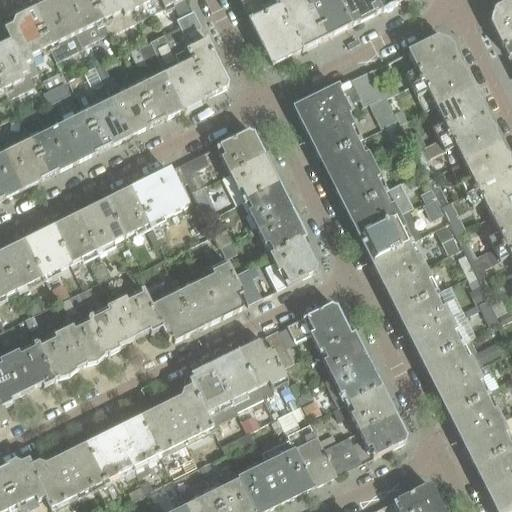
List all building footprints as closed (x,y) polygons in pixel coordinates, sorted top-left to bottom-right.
[(131,15),(123,0),(62,0),(57,3),(75,38),(119,16),(121,20),(131,15)] [(192,18),(183,0),(123,0),(131,15),(137,26),(172,9),(180,22),(176,24),(177,25),(192,18)] [(301,54),(273,0),(236,0),(272,69),(301,54)] [(351,31),(334,0),(273,0),(301,54),(301,55),(351,31)] [(382,16),(374,0),(334,0),(351,31),(382,16)] [(374,0),(382,16),(413,0),(374,0)] [(55,47),(75,38),(57,3),(15,24),(13,30),(5,34),(9,41),(24,70),(33,66),(34,65),(31,59),(48,51),(61,75),(42,85),(47,95),(66,85),(62,78),(70,74),(63,60),(62,60),(57,49),(55,47)] [(511,4),(493,14),(490,25),(508,60),(511,58),(511,4)] [(199,30),(192,18),(177,25),(180,32),(179,32),(182,39),(199,30)] [(228,88),(206,45),(199,30),(182,39),(179,32),(150,46),(164,76),(168,74),(188,112),(201,105),(226,93),(226,92),(227,88),(228,88)] [(35,91),(30,81),(38,77),(33,66),(24,70),(9,41),(6,43),(4,49),(0,51),(0,96),(4,95),(8,104),(35,91)] [(471,94),(447,46),(436,42),(407,57),(415,72),(404,78),(409,87),(410,90),(416,101),(426,96),(434,112),(471,94)] [(103,89),(94,72),(83,77),(90,90),(97,92),(103,89)] [(165,123),(188,112),(168,74),(164,76),(110,103),(129,141),(147,132),(165,123)] [(361,143),(349,119),(348,116),(350,115),(348,110),(359,105),(362,112),(368,109),(379,133),(381,132),(396,125),(386,103),(385,103),(381,93),(371,75),(298,111),(296,116),(320,164),(361,143)] [(394,86),(381,93),(385,103),(393,99),(399,96),(394,86)] [(498,149),(471,94),(434,112),(442,127),(432,132),(438,144),(421,153),(427,165),(454,151),(462,167),(498,149)] [(55,105),(50,95),(42,99),(47,109),(55,105)] [(129,141),(110,103),(93,111),(86,96),(77,101),(84,116),(57,129),(75,167),(93,158),(93,159),(102,154),(111,150),(129,141)] [(394,99),(386,103),(396,125),(398,129),(406,125),(394,99)] [(75,167),(57,129),(39,139),(27,115),(18,120),(25,134),(5,144),(10,153),(3,156),(22,194),(39,185),(40,185),(57,176),(75,167)] [(278,188),(253,137),(252,138),(248,136),(215,152),(229,180),(242,206),(278,188)] [(387,194),(361,143),(320,164),(346,215),(387,194)] [(511,209),(511,175),(498,149),(462,167),(469,182),(459,186),(471,210),(481,205),(489,221),(511,209)] [(427,165),(421,153),(413,158),(418,169),(426,165),(427,165)] [(3,203),(22,194),(3,156),(0,157),(0,204),(4,203),(3,203)] [(204,191),(196,175),(209,169),(203,158),(179,170),(192,197),(204,191)] [(434,182),(426,165),(418,169),(427,186),(434,182)] [(420,177),(416,169),(405,174),(409,183),(420,177)] [(186,209),(195,205),(195,204),(192,197),(179,170),(106,206),(124,243),(150,230),(153,235),(156,242),(163,238),(157,226),(187,211),(186,209)] [(448,208),(434,182),(427,186),(441,211),(448,208)] [(305,242),(278,188),(242,206),(269,260),(302,244),(305,242)] [(215,215),(204,191),(192,197),(195,204),(203,220),(215,215)] [(399,220),(387,194),(346,215),(372,266),(412,245),(408,237),(417,233),(408,215),(399,220)] [(443,220),(434,202),(423,208),(431,226),(443,220)] [(70,269),(124,243),(106,206),(52,233),(70,269)] [(464,235),(450,207),(448,208),(441,211),(455,240),(464,235)] [(511,209),(489,221),(497,237),(487,241),(493,253),(478,261),(484,273),(499,265),(508,260),(511,267),(511,209)] [(232,244),(227,232),(226,233),(224,227),(210,233),(219,251),(232,244)] [(458,253),(447,231),(435,236),(446,259),(458,253)] [(48,281),(70,269),(52,233),(0,258),(0,268),(14,298),(40,285),(48,301),(52,299),(56,307),(65,303),(60,293),(56,296),(48,281)] [(159,249),(156,242),(153,235),(147,238),(154,251),(160,264),(166,261),(159,249)] [(476,261),(464,235),(455,240),(468,266),(476,261)] [(316,272),(304,249),(302,244),(269,260),(277,275),(267,280),(276,296),(285,291),(314,277),(316,272)] [(438,297),(412,245),(372,266),(398,318),(438,297)] [(106,258),(100,261),(106,273),(109,281),(118,276),(114,269),(112,270),(106,258)] [(474,279),(464,259),(457,263),(467,283),(474,279)] [(478,261),(476,261),(468,266),(475,279),(484,273),(478,261)] [(0,320),(0,304),(14,298),(0,268),(0,330),(2,334),(29,320),(25,311),(22,312),(2,324),(0,320)] [(242,299),(231,278),(226,269),(211,277),(213,279),(202,285),(221,323),(241,314),(241,310),(237,301),(242,299)] [(488,291),(483,280),(487,279),(484,273),(475,279),(482,293),(488,291)] [(479,290),(474,279),(467,283),(472,293),(479,290)] [(221,323),(202,285),(176,297),(172,288),(147,301),(161,333),(165,341),(166,341),(168,345),(172,343),(174,347),(221,323)] [(486,304),(479,291),(468,296),(474,310),(486,304)] [(161,333),(147,301),(143,293),(140,295),(142,298),(127,306),(125,302),(106,311),(108,315),(93,322),(91,319),(88,320),(89,322),(107,358),(108,359),(120,353),(118,351),(149,336),(150,338),(161,333)] [(464,348),(438,297),(398,318),(423,368),(464,348)] [(82,307),(78,298),(70,302),(74,311),(82,307)] [(508,315),(502,303),(490,309),(496,321),(508,315)] [(499,329),(487,304),(478,309),(489,333),(499,329)] [(318,355),(353,337),(341,313),(336,312),(336,311),(335,311),(331,309),(330,309),(286,331),(294,348),(310,340),(318,355)] [(511,324),(511,320),(509,316),(498,322),(502,329),(511,324)] [(37,332),(31,321),(25,324),(30,336),(37,332)] [(54,384),(107,358),(89,322),(87,323),(89,326),(74,334),(72,330),(53,339),(55,343),(40,350),(38,347),(36,348),(54,384)] [(293,367),(289,359),(277,336),(264,342),(270,353),(281,374),(293,367)] [(380,390),(367,364),(353,337),(318,355),(331,382),(324,386),(337,412),(380,390)] [(281,374),(270,353),(266,356),(261,347),(257,345),(238,355),(257,393),(271,387),(272,391),(286,384),(281,375),(281,374)] [(36,348),(36,346),(34,347),(32,347),(34,351),(19,359),(17,355),(0,363),(0,367),(0,368),(0,410),(1,412),(12,407),(11,404),(41,389),(43,391),(55,385),(54,384),(36,348)] [(490,399),(464,348),(423,368),(449,420),(490,399)] [(263,404),(257,393),(238,355),(190,379),(192,383),(188,385),(190,389),(189,389),(191,393),(205,419),(220,412),(224,420),(236,414),(237,417),(263,404)] [(302,396),(297,386),(289,390),(294,400),(302,396)] [(406,442),(380,390),(337,412),(337,413),(332,415),(338,426),(350,420),(372,463),(404,447),(404,446),(406,442)] [(202,456),(195,442),(212,433),(205,419),(191,393),(184,396),(182,403),(140,423),(159,460),(185,447),(198,471),(206,467),(201,457),(202,456)] [(511,452),(511,443),(490,399),(449,420),(475,471),(511,452)] [(259,431),(254,420),(240,427),(246,438),(249,436),(259,431)] [(105,487),(159,460),(140,423),(86,450),(105,487)] [(283,434),(277,423),(271,427),(276,438),(283,434)] [(246,438),(240,427),(240,426),(232,430),(238,442),(246,438)] [(335,481),(322,455),(317,445),(309,430),(287,441),(288,443),(311,493),(335,481)] [(228,465),(257,450),(249,436),(246,438),(238,442),(221,451),(228,465)] [(336,447),(331,439),(318,446),(322,454),(336,447)] [(361,468),(349,442),(322,455),(335,481),(361,468)] [(251,511),(272,511),(311,493),(288,443),(260,457),(266,470),(238,484),(251,511)] [(53,511),(105,487),(86,450),(45,471),(38,468),(31,472),(45,500),(50,511),(53,511)] [(511,511),(511,452),(475,471),(495,511),(511,511)] [(45,500),(31,472),(28,465),(20,468),(15,466),(14,466),(0,472),(0,511),(27,511),(24,505),(32,501),(34,505),(45,500)] [(196,472),(192,465),(181,471),(184,478),(196,472)] [(208,467),(199,472),(203,479),(212,475),(208,467)] [(153,494),(148,484),(139,488),(144,498),(153,494)] [(251,511),(238,484),(185,510),(185,511),(251,511)] [(441,511),(431,491),(426,490),(426,489),(392,506),(394,511),(441,511)] [(143,499),(140,491),(128,497),(132,504),(143,499)]
